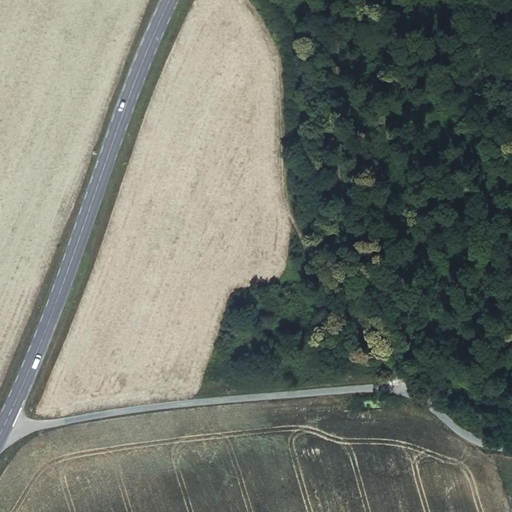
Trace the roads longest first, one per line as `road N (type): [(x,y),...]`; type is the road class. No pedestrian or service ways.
road 1 (unclassified): [(1,432),(180,402),(393,384),(471,441),(511,450)]
road 2 (secondary): [(1,432),(67,282),(172,0)]
